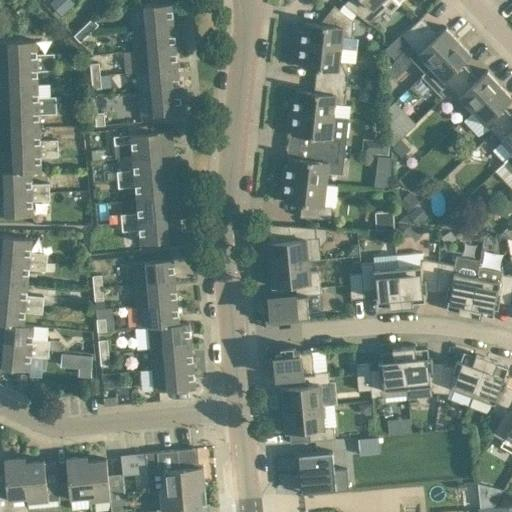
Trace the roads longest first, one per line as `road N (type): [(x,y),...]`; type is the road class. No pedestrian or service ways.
road 1 (tertiary): [(233,339),(225,230),(246,0)]
road 2 (residential): [(233,339),(408,326),(478,333),(511,346)]
road 3 (residential): [(237,403),(48,423),(0,403)]
